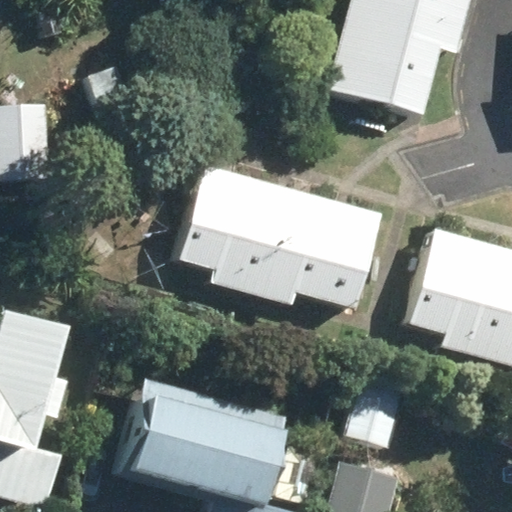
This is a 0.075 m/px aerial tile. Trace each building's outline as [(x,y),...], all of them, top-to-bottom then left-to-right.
[(351,0),(327,90),(420,115),(438,50),(456,55),(470,0),(351,0)] [(48,96),(0,95),(0,179),(46,181),(48,96)] [(354,309),(379,215),(199,167),(174,262),(209,271),(206,282),(291,305),(295,294),(354,309)] [(511,250),(434,229),(407,325),(439,334),(436,346),(511,366),(511,250)] [(0,442),(32,452),(68,327),(0,308),(0,442)] [(409,381),(348,374),(340,444),(401,451),(409,381)] [(283,417),(144,379),(142,379),(140,430),(118,478),(151,488),(156,478),(263,506),(276,464),(284,430),(281,429),(283,417)] [(390,511),(399,474),(336,459),(324,511),(390,511)]
